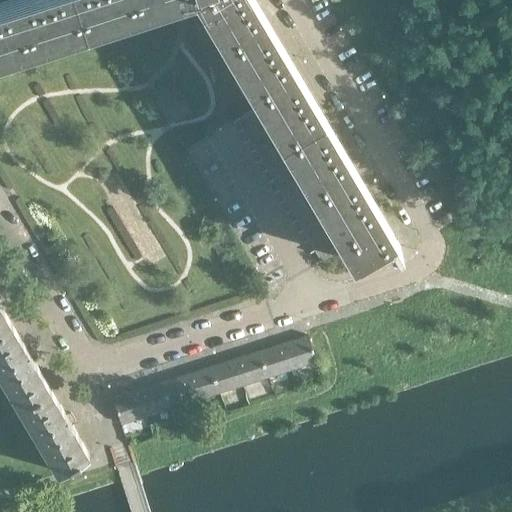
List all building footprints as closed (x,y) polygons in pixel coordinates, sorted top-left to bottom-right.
[(375,212),(279,50),(249,0),(15,0),(0,5),(0,53),(165,0),(196,0),(258,104),(265,115),(271,126),(277,136),(283,145),(289,156),(294,165),(300,175),(306,185),(313,196),(318,206),(324,216),(330,225),(336,236),(342,246),(350,259),(389,236),(375,212)] [(243,129),(265,115),(258,104),(236,117),(243,129)] [(249,139),(271,126),(265,115),(243,129),(249,139)] [(255,149),(277,136),(271,126),(249,139),(255,149)] [(261,159),(283,145),(277,136),(255,149),(261,159)] [(267,169),(289,156),(283,145),(261,159),(267,169)] [(273,178),(294,165),(289,156),(267,169),(273,178)] [(279,188),(300,175),(294,165),(273,178),(279,188)] [(285,198),(306,185),(300,175),(279,188),(285,198)] [(291,209),(313,196),(306,185),(285,198),(291,209)] [(297,219),(318,206),(313,196),(291,209),(297,219)] [(303,229),(324,216),(318,206),(297,219),(303,229)] [(308,239),(330,225),(324,216),(303,229),(308,239)] [(314,249),(336,236),(330,225),(308,239),(314,249)] [(321,259),(342,246),(336,236),(314,249),(321,259)] [(0,327),(10,322),(0,304),(0,327)] [(48,386),(32,359),(36,356),(31,348),(26,349),(10,322),(0,327),(0,375),(17,405),(48,386)] [(316,360),(308,334),(283,342),(291,368),(316,360)] [(291,368),(283,342),(259,350),(267,375),(291,368)] [(267,375),(259,350),(234,358),(242,383),(267,375)] [(242,383),(234,358),(210,365),(218,391),(242,383)] [(218,391),(210,365),(185,373),(194,399),(218,391)] [(194,399),(185,373),(161,381),(169,407),(194,399)] [(169,407),(161,381),(137,389),(145,414),(169,407)] [(87,452),(70,423),(74,420),(69,412),(65,414),(48,386),(17,405),(56,471),(87,452)] [(145,414),(137,389),(112,397),(120,422),(145,414)]
